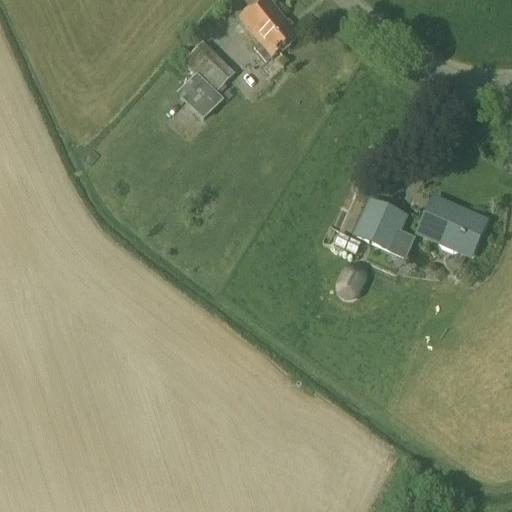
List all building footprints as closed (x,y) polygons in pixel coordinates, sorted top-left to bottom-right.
[(265,65),(271,61),(298,39),(266,0),(240,22),(259,46),(253,51),(265,65)] [(235,77),(203,46),(172,78),(185,91),(177,99),(202,124),(223,103),(216,96),(235,77)] [(433,200),(417,237),(471,262),(487,225),(433,200)] [(408,220),(369,203),(353,241),(391,258),(408,220)] [(340,287),(362,293),(367,273),(345,267),(340,287)]
